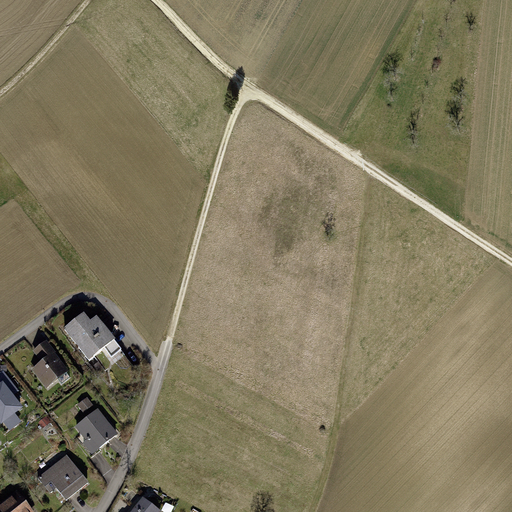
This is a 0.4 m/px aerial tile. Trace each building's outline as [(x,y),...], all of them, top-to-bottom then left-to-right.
[(85,314),(63,331),(90,365),(116,345),(97,321),(93,324),(85,314)] [(47,364),(38,371),(52,390),(75,373),(52,342),(38,352),(47,364)] [(12,382),(0,390),(0,412),(10,426),(33,409),(12,382)] [(99,455),(123,435),(102,410),(81,428),(92,440),(89,443),(99,455)] [(96,484),(72,456),(44,480),(57,494),(62,490),(74,503),(96,484)] [(0,504),(0,511),(38,511),(23,492),(3,508),(0,504)] [(164,511),(145,497),(133,511),(164,511)]
